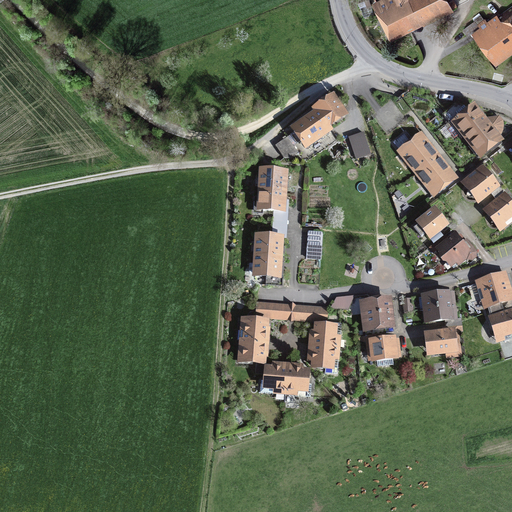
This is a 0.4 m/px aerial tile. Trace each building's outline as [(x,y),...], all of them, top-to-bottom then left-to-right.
[(374,0),(393,40),(458,8),(454,0),(374,0)] [(511,3),(475,31),(498,62),(511,51),(511,3)] [(295,129),(307,147),(328,133),(324,126),(342,115),(332,99),(317,109),(320,112),(295,129)] [(435,117),(470,163),(494,146),(488,137),(500,128),(488,112),(476,122),(464,107),(456,114),(450,105),(435,117)] [(364,132),(349,137),(356,160),(372,155),(364,132)] [(400,152),(417,173),(437,157),(420,136),(400,152)] [(299,154),(287,137),(275,145),(283,158),(292,159),(299,154)] [(454,179),(437,157),(417,173),(435,194),(454,179)] [(479,202),(501,184),(488,166),(465,184),(479,202)] [(260,191),(285,193),(287,171),(262,170),(260,191)] [(285,193),(260,191),(259,209),(284,211),(285,193)] [(499,228),(511,216),(511,198),(507,192),(485,211),(499,228)] [(426,242),(448,226),(435,209),(413,226),(426,242)] [(453,269),(476,251),(460,231),(437,249),(453,269)] [(311,249),(322,249),(321,236),(310,236),(311,249)] [(255,256),(280,257),(281,238),(256,237),(255,256)] [(280,257),(255,256),(254,276),(266,276),(265,285),(279,285),(280,257)] [(503,276),(481,282),(488,307),(510,300),(503,276)] [(334,295),(336,305),(349,304),(348,293),(334,295)] [(454,306),(453,293),(418,297),(420,310),(428,309),(454,306)] [(411,300),(403,300),(404,313),(412,312),(411,300)] [(392,327),(389,301),(362,304),(366,337),(385,334),(384,328),(392,327)] [(269,304),(258,303),(256,317),(268,318),(269,304)] [(279,305),(269,304),(268,318),(278,319),(279,305)] [(289,306),(279,305),(278,319),(288,320),(289,306)] [(306,307),(295,306),(294,320),(304,321),(306,307)] [(456,319),(454,306),(428,309),(429,322),(445,321),(446,327),(458,326),(462,325),(461,318),(456,319)] [(316,308),(306,307),(304,321),(315,322),(316,308)] [(327,309),(316,308),(315,322),(326,323),(327,309)] [(511,334),(511,311),(491,318),(497,339),(511,334)] [(244,341),(264,343),(266,323),(246,321),(244,341)] [(341,324),(329,323),(329,328),(316,327),(315,347),(340,349),(341,324)] [(459,332),(458,326),(446,327),(443,328),(444,333),(430,334),(433,355),(457,352),(454,332),(459,332)] [(385,341),(385,334),(366,337),(368,353),(372,353),(373,361),(400,358),(398,340),(385,341)] [(242,361),(263,363),(264,343),(244,341),(242,361)] [(340,349),(315,347),(313,367),(325,368),(325,373),(337,374),(340,349)] [(286,395),(288,370),(264,368),(261,393),(286,395)] [(310,372),(288,370),(286,395),(309,397),(310,372)]
